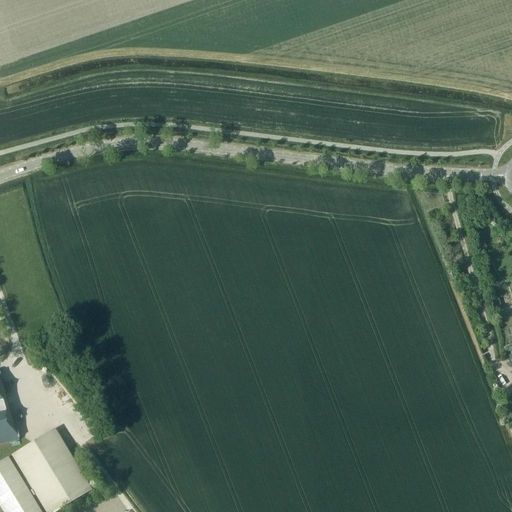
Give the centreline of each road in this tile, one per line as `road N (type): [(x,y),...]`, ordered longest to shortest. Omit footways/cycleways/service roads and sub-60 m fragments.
road 1 (tertiary): [(0,176),(52,157),(139,143),(510,176)]
road 2 (track): [(132,511),(59,421),(31,415)]
